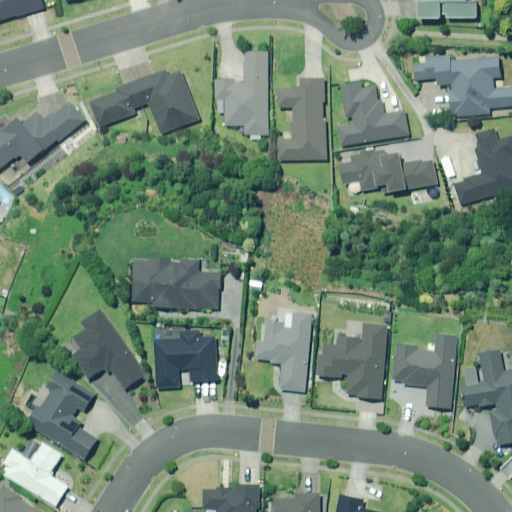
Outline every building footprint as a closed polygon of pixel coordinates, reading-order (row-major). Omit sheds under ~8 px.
[(0,0),(0,19),(48,5),(46,0),(0,0)] [(424,0),(424,13),(480,12),(480,0),(424,0)] [(271,134),(271,48),(247,47),(247,81),(236,81),(237,77),(217,77),(217,98),(226,98),(225,124),(245,125),(245,134),(271,134)] [(429,58),(416,59),(418,79),(440,77),(440,83),(454,82),(455,87),(452,87),(454,115),(492,111),(491,106),(511,103),(511,84),(497,86),(496,74),(503,73),(501,53),(454,57),(454,51),(428,54),(429,58)] [(150,101),(161,132),(202,117),(184,68),(171,72),(169,66),(117,84),(118,88),(90,98),(100,125),(138,112),(136,106),(150,101)] [(279,159),(329,159),(329,74),(302,75),(302,82),(295,82),(295,86),(280,86),(280,105),(294,105),(294,137),(279,137),(279,159)] [(343,143),(411,132),(407,108),(387,111),(385,96),(381,97),(378,82),(365,85),(364,78),(342,82),(348,116),(355,115),(356,122),(340,125),(343,143)] [(0,169),(21,153),(28,163),(86,117),(73,101),(58,113),(56,111),(47,117),(41,109),(27,120),(21,112),(6,126),(4,125),(0,127),(0,169)] [(496,126),(478,131),(481,144),(476,146),(483,170),(463,176),(463,178),(453,181),(459,203),(511,188),(511,134),(500,138),(496,126)] [(393,189),(439,181),(435,156),(406,160),(403,147),(388,149),(387,146),(378,147),(378,144),(362,147),(362,151),(353,152),(354,159),(342,161),(345,182),(361,179),(362,187),(392,183),(393,189)] [(245,253),(228,252),(227,265),(244,266),(245,253)] [(138,256),(136,298),(156,300),(156,305),(200,308),(201,304),(221,306),(222,286),(224,286),(225,271),(203,269),(204,257),(185,256),(185,260),(176,260),(176,255),(154,254),(153,257),(138,256)] [(115,368),(127,387),(148,373),(104,306),(83,320),(88,327),(77,335),(85,347),(75,353),(92,378),(108,367),(110,371),(115,368)] [(283,387),(308,390),(317,311),(297,309),(295,325),(289,324),(290,319),(270,317),(268,339),(261,338),(259,357),(274,359),(274,360),(286,361),(283,387)] [(359,396),(384,399),(393,321),(367,318),(365,334),(342,331),(341,342),(328,340),(326,352),(322,351),(319,374),(345,377),(345,373),(351,373),(349,392),(359,393),(359,396)] [(156,337),(159,386),(182,385),(181,367),(193,366),(194,380),(221,379),(219,334),(204,335),(204,328),(182,329),(183,335),(156,337)] [(423,343),(400,340),(396,377),(405,378),(405,382),(430,385),(427,405),(453,408),(461,333),(441,331),(439,349),(423,347),(423,343)] [(511,366),(508,367),(505,347),(482,350),(484,365),(468,367),(470,382),(464,381),(468,405),(498,400),(499,407),(491,408),(497,446),(511,443),(511,366)] [(30,422),(87,457),(99,437),(80,425),(84,419),(77,414),(81,407),(88,411),(99,392),(61,369),(50,387),(55,389),(45,405),(42,403),(30,422)] [(9,473),(58,504),(71,484),(53,473),(66,452),(37,434),(26,451),(18,446),(8,461),(14,465),(9,473)] [(0,491),(0,511),(47,511),(24,497),(26,493),(6,481),(0,491)] [(263,507),(263,483),(238,482),(238,488),(205,487),(204,509),(219,509),(219,511),(258,511),(259,507),(263,507)] [(322,511),(323,491),(298,490),(298,495),(277,495),(277,510),(270,510),(269,511),(322,511)] [(367,497),(342,492),(338,511),(384,511),(385,510),(365,506),(367,497)]
